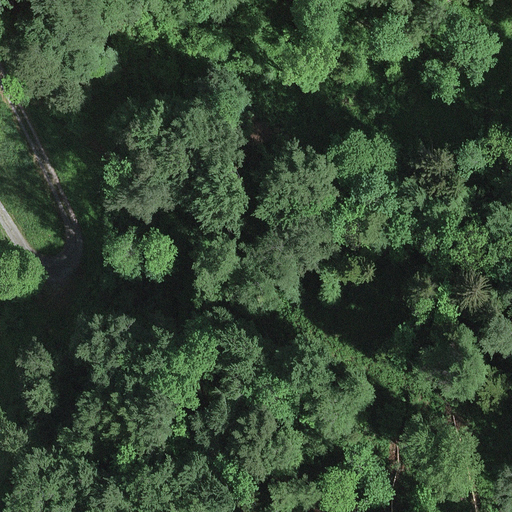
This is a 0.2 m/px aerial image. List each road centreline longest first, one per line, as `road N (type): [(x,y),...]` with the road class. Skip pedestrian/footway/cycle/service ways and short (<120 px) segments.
road 1 (track): [(0,71),(61,199),(72,251)]
road 2 (track): [(511,39),(483,84),(469,86),(385,0)]
